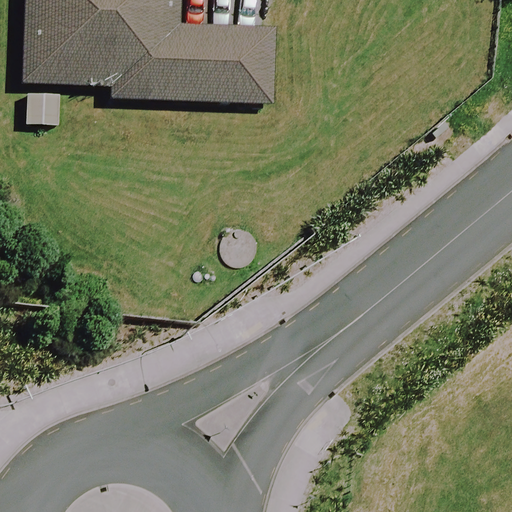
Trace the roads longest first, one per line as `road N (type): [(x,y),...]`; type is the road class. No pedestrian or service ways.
road 1 (residential): [(119,444),(427,261)]
road 2 (residential): [(427,261),(209,498)]
road 3 (tertiary): [(20,511),(51,468),(83,450),(119,444)]
